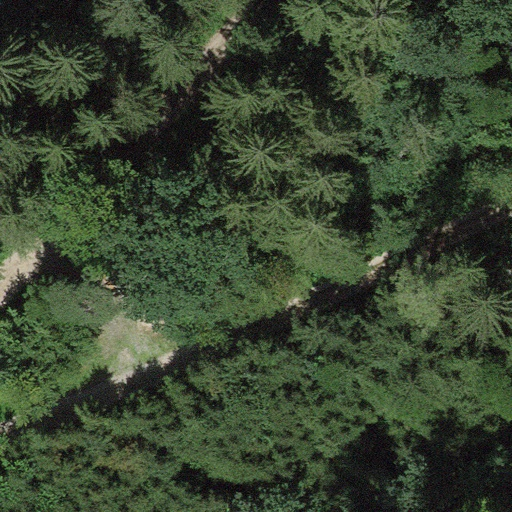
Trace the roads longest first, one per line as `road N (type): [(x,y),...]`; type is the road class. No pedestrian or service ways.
road 1 (track): [(0,429),(232,350),(511,227)]
road 2 (track): [(0,298),(259,0)]
